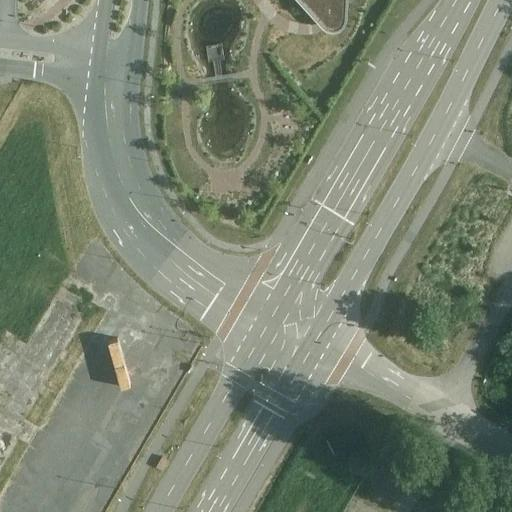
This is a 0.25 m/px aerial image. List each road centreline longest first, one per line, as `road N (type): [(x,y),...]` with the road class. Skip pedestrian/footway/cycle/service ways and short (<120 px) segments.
road 1 (secondary): [(313,342),(505,0)]
road 2 (secondary): [(457,0),(273,319)]
road 3 (residential): [(114,75),(116,167),(140,220),(181,265),(273,319)]
road 4 (residential): [(511,456),(313,342)]
road 5 (secondary): [(273,319),(160,511)]
road 6 (secondary): [(210,511),(313,342)]
